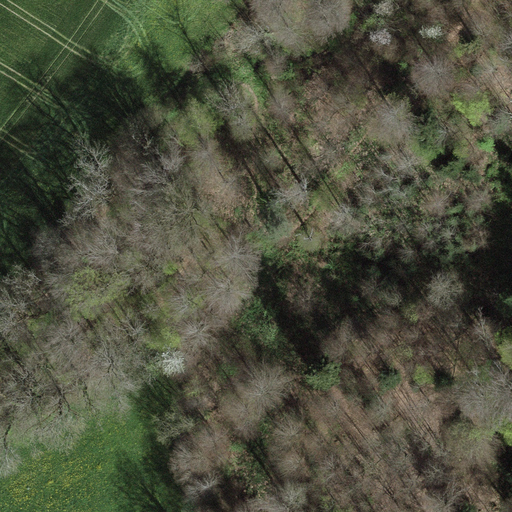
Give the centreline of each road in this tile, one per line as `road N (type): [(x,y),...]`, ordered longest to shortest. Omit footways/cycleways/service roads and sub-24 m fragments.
road 1 (track): [(0,308),(94,168),(138,116),(190,79),(244,84),(265,242)]
road 2 (track): [(265,242),(278,373),(267,511)]
